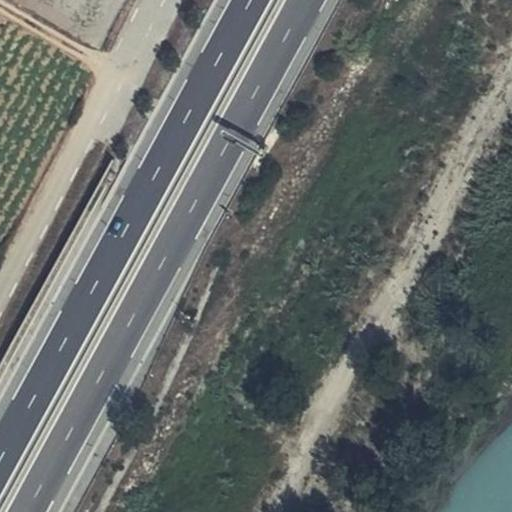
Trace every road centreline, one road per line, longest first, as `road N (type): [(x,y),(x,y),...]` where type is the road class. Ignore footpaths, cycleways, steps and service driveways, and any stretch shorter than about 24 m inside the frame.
road 1 (trunk): [(26,511),(310,0)]
road 2 (trunk): [(253,0),(0,462)]
road 3 (unclassified): [(157,0),(0,299)]
